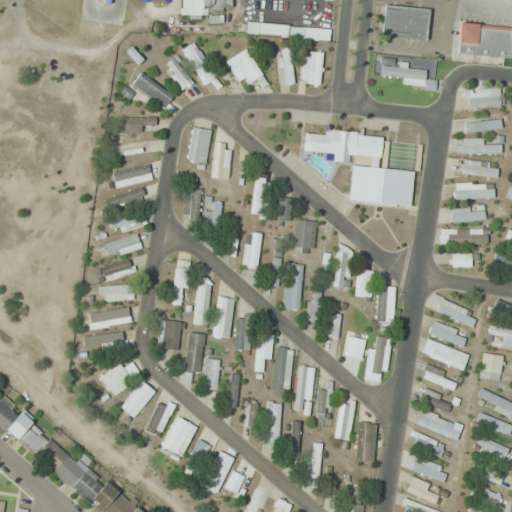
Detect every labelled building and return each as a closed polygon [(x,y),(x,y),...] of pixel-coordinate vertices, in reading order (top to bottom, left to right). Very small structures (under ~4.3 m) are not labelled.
[(231,9),(231,0),(181,0),(182,19),(204,20),(204,9),(231,9)] [(427,41),(430,8),(384,4),(382,37),(427,41)] [(511,25),(511,58),(457,53),(460,21),(511,25)] [(288,36),(288,24),(258,23),(258,35),(288,36)] [(323,25),(312,25),(312,38),(323,38),(323,25)] [(198,74),(210,64),(193,41),(181,50),(198,74)] [(225,60),(230,70),(239,65),(248,82),(261,76),(247,49),(225,60)] [(278,49),(278,84),(292,84),(292,49),(278,49)] [(322,52),(300,52),(300,85),(322,85),(322,52)] [(193,81),(173,58),(162,67),(182,91),(193,81)] [(424,85),(426,66),(382,61),(379,80),(424,85)] [(130,85),(163,109),(173,96),(141,71),(130,85)] [(463,108),(501,107),(500,88),(463,90),(463,108)] [(123,118),(123,132),(143,132),(143,125),(154,125),(154,118),(123,118)] [(501,128),(500,118),(463,124),(465,134),(501,128)] [(208,129),(190,129),(190,160),(208,160),(208,129)] [(410,207),(414,171),(379,168),(382,136),(326,130),(325,136),(304,134),(302,150),(335,153),(334,161),(349,162),(350,154),(370,156),(369,167),(351,165),(348,201),(410,207)] [(500,145),(483,145),(483,139),(457,139),(457,154),(500,154),(500,145)] [(116,143),(117,155),(150,152),(149,140),(116,143)] [(214,178),(229,178),(229,145),(214,145),(214,178)] [(497,175),(496,160),(460,162),(461,177),(497,175)] [(151,182),(150,167),(112,170),(113,185),(151,182)] [(251,214),(263,214),(264,179),(253,178),(251,214)] [(453,199),(493,199),(493,183),(453,183),(453,199)] [(146,201),(143,189),(108,196),(110,208),(146,201)] [(200,189),(184,189),(184,218),(200,218),(200,189)] [(276,222),(289,223),(290,199),(278,198),(276,222)] [(203,202),(203,230),(220,230),(220,202),(203,202)] [(483,208),(450,208),(450,221),(483,221),(483,208)] [(109,221),(113,234),(144,226),(140,212),(109,221)] [(313,253),(314,221),(295,220),(293,252),(313,253)] [(438,244),(487,244),(487,229),(438,228),(438,244)] [(260,233),(245,232),(242,268),(257,269),(260,233)] [(141,248),(136,234),(103,245),(108,259),(141,248)] [(345,288),(350,247),(337,245),(332,286),(345,288)] [(284,252),(275,249),(266,283),(275,285),(284,252)] [(451,267),(474,267),(474,253),(451,253),(451,267)] [(182,306),(188,259),(176,258),(171,304),(182,306)] [(303,265),(286,263),(282,308),(298,310),(303,265)] [(97,265),(97,277),(132,277),(132,265),(97,265)] [(369,296),(369,271),(355,271),(355,296),(369,296)] [(201,321),(202,312),(207,313),(211,286),(197,284),(191,320),(201,321)] [(99,300),(132,300),(132,285),(99,285),(99,300)] [(392,331),(394,287),(377,286),(375,331),(392,331)] [(322,289),(309,287),(304,321),(317,322),(322,289)] [(212,337),(228,339),(234,299),(217,296),(212,337)] [(477,315),(441,299),(435,312),(471,328),(477,315)] [(511,322),(511,306),(496,300),(490,314),(511,322)] [(131,323),(129,308),(87,314),(89,329),(131,323)] [(326,337),(335,339),(341,316),(332,313),(326,337)] [(157,348),(178,350),(181,322),(160,320),(157,348)] [(428,333),(460,347),(466,335),(433,321),(428,333)] [(495,347),(511,349),(511,330),(488,327),(487,336),(497,337),(495,347)] [(250,328),(235,328),(234,350),(249,351),(250,328)] [(182,371),(198,373),(204,335),(188,332),(182,371)] [(126,344),(126,334),(82,334),(82,344),(126,344)] [(256,371),(261,371),(261,362),(272,361),(271,335),(255,335),(256,371)] [(389,338),(375,337),(371,374),(386,375),(389,338)] [(468,355),(435,342),(429,358),(461,371),(468,355)] [(289,391),(291,348),(275,348),(272,390),(289,391)] [(502,357),(482,353),(478,377),(497,381),(502,357)] [(217,390),(219,360),(205,359),(203,389),(217,390)] [(112,396),(133,383),(121,363),(99,377),(112,396)] [(292,409),(305,411),(311,368),(298,366),(292,409)] [(452,392),(456,384),(426,370),(423,377),(452,392)] [(226,407),(235,408),(240,375),(231,374),(226,407)] [(129,414),(136,407),(138,408),(154,394),(144,383),(120,404),(129,414)] [(319,384),(314,417),(326,419),(332,386),(319,384)] [(475,398),(510,419),(511,415),(511,404),(481,387),(475,398)] [(446,412),(451,400),(423,388),(417,400),(446,412)] [(0,426),(99,511),(140,511),(116,491),(120,486),(109,477),(104,483),(84,466),(88,460),(81,453),(75,460),(21,413),(20,414),(0,396),(0,426)] [(160,437),(174,405),(159,398),(144,430),(160,437)] [(333,438),(347,441),(354,403),(340,401),(333,438)] [(256,402),(244,402),(244,435),(256,435),(256,402)] [(280,402),(265,402),(265,444),(280,444),(280,402)] [(414,423),(455,440),(461,426),(420,409),(414,423)] [(160,446),(181,457),(195,428),(175,417),(160,446)] [(298,422),(289,422),(289,458),(298,458),(298,422)] [(373,422),(355,422),(355,466),(373,466),(373,422)] [(410,445),(439,458),(445,446),(416,432),(410,445)] [(475,450),(501,463),(507,449),(481,437),(475,450)] [(209,445),(198,440),(186,465),(198,471),(209,445)] [(320,442),(309,442),(308,485),(319,486),(320,442)] [(220,493),(231,456),(216,452),(205,488),(220,493)] [(447,469),(414,456),(409,470),(442,483),(447,469)] [(481,479),(500,485),(503,474),(484,468),(481,479)] [(224,488),(235,493),(244,476),(233,471),(224,488)] [(438,496),(428,491),(430,486),(412,476),(404,490),(433,505),(438,496)] [(494,509),(500,498),(485,488),(478,499),(494,509)] [(265,511),(270,500),(252,492),(242,511),(265,511)]
